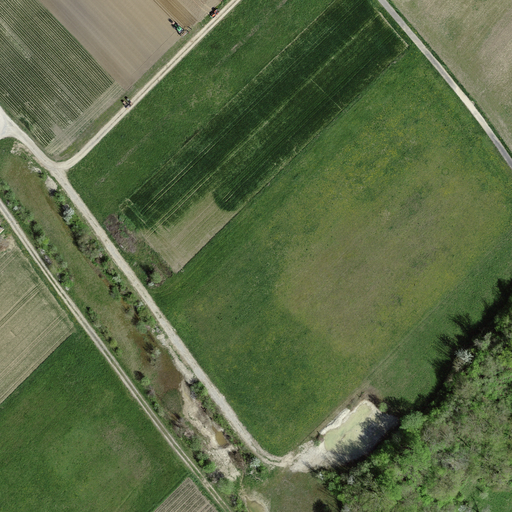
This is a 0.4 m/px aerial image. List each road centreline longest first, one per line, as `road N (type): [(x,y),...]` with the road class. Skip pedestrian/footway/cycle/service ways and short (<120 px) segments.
road 1 (track): [(0,203),(228,511)]
road 2 (track): [(61,171),(268,465)]
road 3 (track): [(61,171),(235,0)]
road 4 (track): [(378,0),(511,165)]
